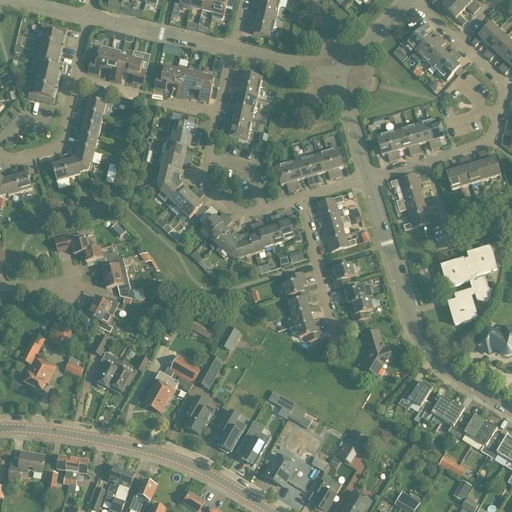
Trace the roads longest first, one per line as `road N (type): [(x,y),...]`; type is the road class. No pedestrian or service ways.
road 1 (unclassified): [(511,412),(441,367),(410,328),(367,177)]
road 2 (tertiary): [(269,511),(159,453),(0,429)]
road 3 (residential): [(458,40),(502,87),(494,135),(429,161)]
road 4 (unclassified): [(89,17),(232,52)]
road 5 (residential): [(337,338),(300,200)]
